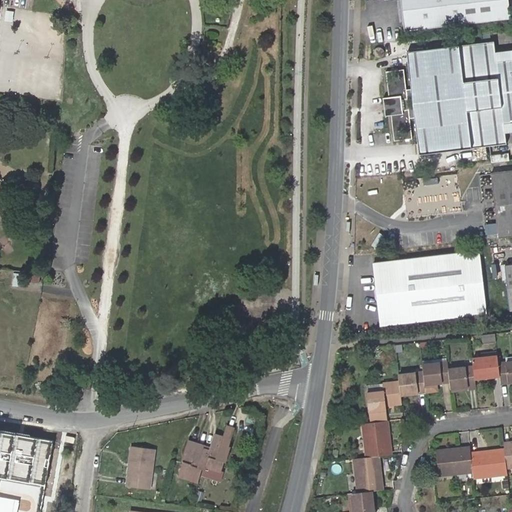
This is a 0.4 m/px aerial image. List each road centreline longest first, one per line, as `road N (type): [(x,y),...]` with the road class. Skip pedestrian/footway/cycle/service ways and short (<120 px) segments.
road 1 (tertiary): [(341,0),(333,243),(316,386)]
road 2 (track): [(100,338),(128,114),(183,86),(197,46),(194,0)]
road 3 (residential): [(316,386),(257,385),(91,421)]
road 4 (residential): [(511,417),(439,425),(423,435),(405,511)]
road 5 (tertiary): [(316,386),(290,511)]
